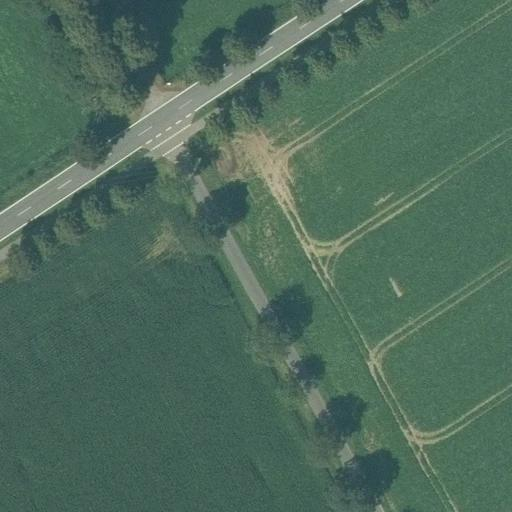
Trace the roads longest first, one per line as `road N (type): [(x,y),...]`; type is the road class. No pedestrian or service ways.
road 1 (unclassified): [(160,129),(374,511)]
road 2 (tertiary): [(354,0),(160,129)]
road 3 (tertiary): [(160,129),(0,235)]
